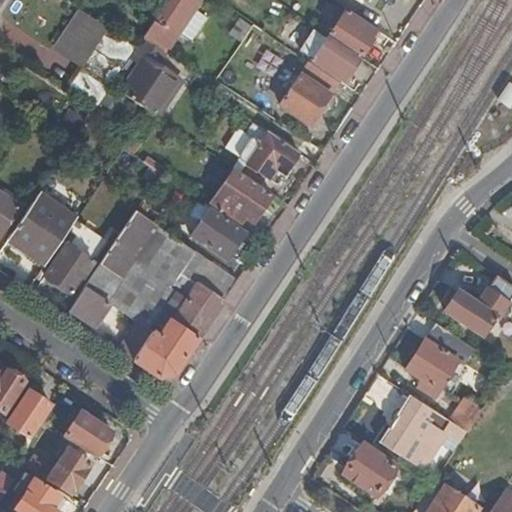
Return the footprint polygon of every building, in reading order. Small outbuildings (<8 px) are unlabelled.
[(199,2),(194,0),(172,0),(168,6),(174,9),(171,14),(165,10),(157,23),(163,27),(161,29),(175,39),(199,2)] [(50,50),(78,69),(106,28),(77,9),(50,50)] [(369,37),(374,29),(345,9),(330,33),(360,54),(371,39),(369,37)] [(227,35),(238,43),(249,27),(238,19),(227,35)] [(78,69),(66,87),(96,107),(110,88),(130,56),(135,49),(106,28),(78,69)] [(338,83),(343,76),(345,77),(356,60),(310,30),(298,50),(311,59),(308,63),(338,83)] [(185,77),(146,52),(120,91),(160,117),(185,77)] [(338,83),(308,63),(306,61),(277,105),(310,125),(338,83)] [(74,141),(85,125),(74,118),(63,134),(74,141)] [(283,173),(296,153),(266,133),(258,143),(252,139),(248,140),(237,156),(238,159),(254,169),(251,173),(261,181),(265,177),(275,184),(280,178),(271,171),(274,167),(283,173)] [(66,152),(74,141),(63,134),(55,145),(66,152)] [(156,176),(143,167),(136,178),(148,186),(156,176)] [(231,169),(206,206),(208,208),(237,227),(243,217),(250,222),(269,194),(231,169)] [(0,196),(0,228),(1,230),(16,207),(0,196)] [(32,204),(7,241),(44,267),(69,229),(32,204)] [(224,259),(244,231),(237,227),(208,208),(189,236),(195,240),(224,259)] [(109,304),(138,324),(150,332),(163,313),(198,336),(235,280),(134,212),(107,253),(99,266),(124,281),(109,304)] [(192,244),(195,240),(189,236),(186,240),(192,244)] [(44,267),(7,241),(4,245),(41,271),(44,267)] [(39,274),(44,278),(65,246),(60,243),(44,267),(41,271),(39,274)] [(65,246),(44,278),(36,289),(40,292),(45,285),(51,289),(54,284),(71,295),(92,264),(65,246)] [(84,288),(109,304),(124,281),(99,266),(84,288)] [(489,323),(492,325),(511,295),(511,292),(492,280),(471,311),(451,298),(439,316),(477,341),(489,323)] [(84,288),(68,312),(93,328),(109,304),(84,288)] [(150,332),(131,361),(156,377),(172,375),(198,336),(163,313),(150,332)] [(138,324),(119,353),(131,361),(150,332),(138,324)] [(428,329),(418,344),(452,365),(459,370),(469,355),(428,329)] [(410,393),(426,403),(452,365),(418,344),(399,374),(415,385),(410,393)] [(0,412),(2,414),(22,382),(6,371),(2,376),(0,374),(0,412)] [(511,382),(502,376),(487,399),(496,405),(511,382)] [(27,438),(48,406),(27,392),(6,424),(27,438)] [(415,472),(439,437),(455,447),(462,437),(443,425),(403,400),(391,419),(394,421),(384,435),(381,434),(373,446),(415,472)] [(477,414),(458,402),(443,425),(462,437),(477,414)] [(78,411),(63,435),(95,456),(110,432),(78,411)] [(32,461),(26,469),(45,481),(47,478),(69,494),(70,493),(76,495),(84,482),(79,479),(90,463),(68,448),(51,472),(32,461)] [(356,448),(338,477),(371,499),(389,470),(356,448)] [(53,511),(50,510),(58,497),(32,480),(13,509),(16,511),(53,511)] [(511,511),(511,491),(506,488),(489,511),(511,511)] [(425,511),(468,511),(439,492),(425,511)]
